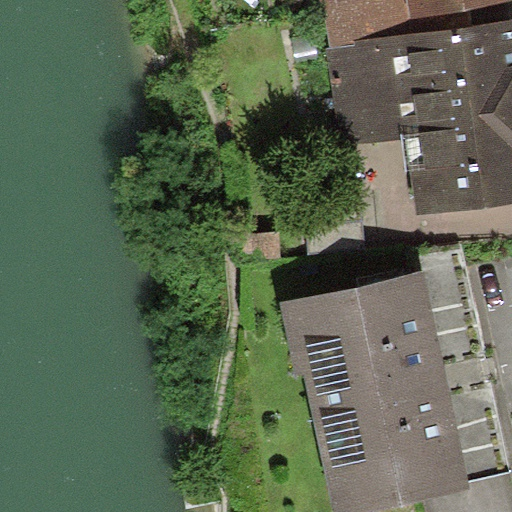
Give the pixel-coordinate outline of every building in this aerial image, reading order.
[(511,119),(511,20),(364,42),(378,138),(426,132),(511,119)] [(348,142),(378,138),(364,42),(333,48),(348,142)] [(511,193),(511,119),(426,132),(436,205),(511,193)] [(363,191),(305,196),(309,250),(368,245),(363,191)] [(416,278),(457,477),(507,467),(460,238),(410,248),(416,278)] [(416,278),(287,305),(301,369),(310,367),(338,502),(457,477),(416,278)]
